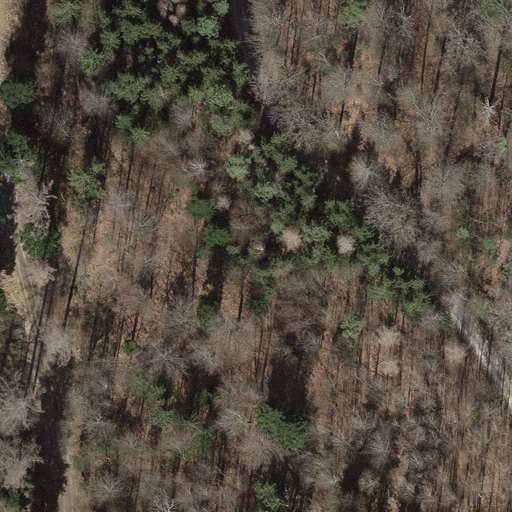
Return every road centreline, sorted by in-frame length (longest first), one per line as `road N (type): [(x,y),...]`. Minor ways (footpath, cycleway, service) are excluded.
road 1 (track): [(511,402),(433,282),(290,132),(251,61),(244,0)]
road 2 (track): [(68,511),(49,366),(0,165)]
